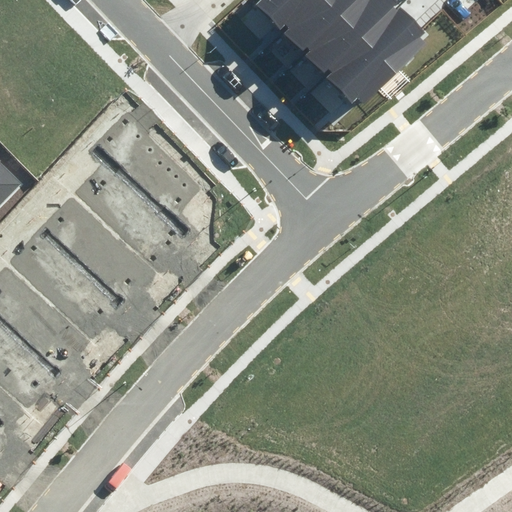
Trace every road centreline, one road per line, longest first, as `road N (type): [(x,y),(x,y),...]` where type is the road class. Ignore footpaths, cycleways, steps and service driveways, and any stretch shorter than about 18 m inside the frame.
road 1 (residential): [(319,218),(158,381),(49,511)]
road 2 (residential): [(511,62),(319,218)]
road 3 (residential): [(155,41),(319,218)]
